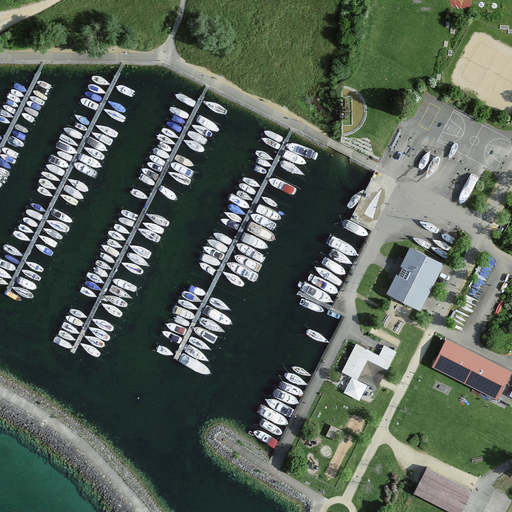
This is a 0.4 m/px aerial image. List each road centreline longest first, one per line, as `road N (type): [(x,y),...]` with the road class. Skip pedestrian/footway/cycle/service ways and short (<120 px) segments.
road 1 (motorway): [(162,0),(317,42),(511,70)]
road 2 (motorway): [(511,40),(407,29),(271,0)]
